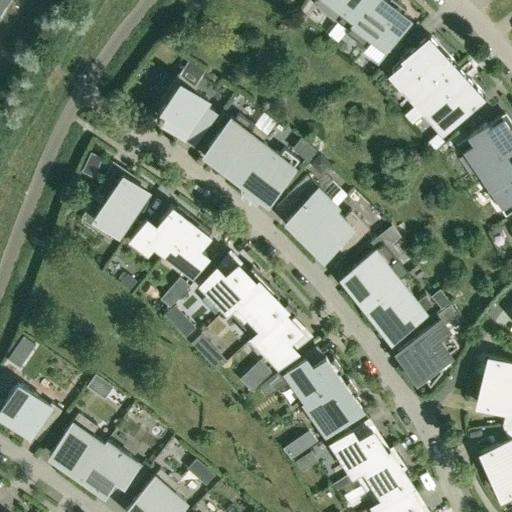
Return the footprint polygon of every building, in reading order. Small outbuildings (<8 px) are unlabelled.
[(336,19),(347,27),(347,28),(368,0),(330,0),(343,9),(336,19)] [(368,0),(347,28),(347,27),(344,30),(366,47),(373,37),(384,46),(404,19),(408,14),(404,10),(406,7),(397,0),(368,0)] [(427,30),(413,44),(399,56),(401,58),(391,67),(419,98),(457,63),(427,30)] [(335,47),(342,52),(348,45),(340,39),(335,47)] [(484,92),(458,63),(457,63),(419,98),(446,127),(484,92)] [(165,100),(156,113),(174,125),(172,129),(182,135),(190,123),(201,130),(215,110),(204,102),(207,97),(192,87),(195,84),(178,73),(161,98),(165,100)] [(230,114),(201,152),(212,161),(215,158),(235,174),(262,139),(249,129),(254,123),(238,111),(233,117),(230,114)] [(465,149),(483,175),(508,158),(503,150),(511,143),(511,129),(511,127),(511,126),(511,122),(505,112),(487,124),(486,121),(469,133),(469,134),(456,143),(461,151),(465,149)] [(437,130),(427,140),(434,148),(444,139),(437,130)] [(279,152),(262,139),(235,174),(246,182),(243,185),(255,194),(257,191),(266,198),(298,157),(284,146),(279,152)] [(92,174),(101,156),(91,151),(82,170),(92,174)] [(312,160),(323,172),(332,163),(321,151),(312,160)] [(511,163),(508,158),(483,175),(500,200),(498,202),(504,212),(511,206),(511,163)] [(93,214),(118,231),(147,187),(144,185),(147,182),(134,173),(132,177),(122,170),(93,214)] [(285,216),(303,234),(336,202),(307,173),(286,193),(297,205),(285,216)] [(153,242),(164,250),(192,214),(180,204),(177,207),(171,202),(155,223),(145,216),(129,236),(147,250),(153,242)] [(344,215),(334,206),(337,203),(336,202),(303,234),(322,253),(340,235),(350,245),(369,226),(351,208),(344,215)] [(164,250),(193,272),(207,253),(198,246),(211,228),(192,214),(164,250)] [(500,224),(490,229),(493,233),(502,227),(500,224)] [(341,272),(349,283),(365,304),(400,277),(390,264),(398,258),(383,239),(341,272)] [(215,263),(201,280),(226,306),(260,273),(252,264),(246,269),(237,260),(224,272),(215,263)] [(118,276),(121,279),(127,272),(123,269),(118,276)] [(260,273),(226,306),(253,334),(288,301),(287,300),(284,303),(277,295),(279,292),(260,273)] [(179,274),(168,287),(178,296),(190,282),(179,274)] [(390,335),(403,325),(425,308),(424,308),(432,301),(425,292),(417,298),(400,277),(365,304),(390,335)] [(296,310),(288,301),(253,334),(278,360),(295,347),(287,338),(300,325),(291,316),(296,310)] [(164,313),(179,328),(189,318),(174,303),(164,313)] [(439,317),(415,333),(396,346),(417,376),(422,373),(429,384),(441,369),(437,362),(449,354),(447,351),(458,343),(439,317)] [(207,358),(216,367),(227,358),(217,347),(207,358)] [(511,358),(488,353),(483,377),(511,384),(511,358)] [(285,369),(305,398),(339,373),(338,372),(342,369),(333,356),(329,359),(325,354),(311,363),(305,355),(285,369)] [(249,367),(262,378),(271,369),(259,357),(249,367)] [(259,384),(267,394),(286,381),(278,369),(259,384)] [(95,372),(87,384),(94,389),(102,377),(95,372)] [(345,381),(339,373),(305,398),(303,400),(325,430),(365,401),(349,378),(345,381)] [(506,408),(502,423),(511,422),(511,406),(511,407),(511,401),(511,384),(483,377),(477,401),(506,408)] [(49,402),(17,379),(5,398),(2,395),(0,397),(0,416),(9,423),(11,419),(30,432),(37,422),(47,429),(61,407),(51,400),(49,402)] [(47,454),(58,462),(72,471),(74,468),(76,469),(99,436),(92,431),(98,423),(78,409),(47,454)] [(481,449),(491,471),(511,463),(511,422),(502,423),(508,437),(481,449)] [(352,469),(389,446),(382,435),(379,437),(372,426),(356,436),(350,427),(332,438),(352,469)] [(105,440),(99,436),(76,469),(82,473),(79,476),(94,487),(97,483),(103,488),(114,473),(123,480),(138,458),(107,437),(105,440)] [(389,446),(352,469),(373,502),(411,479),(403,467),(406,465),(399,454),(380,466),(374,456),(390,447),(389,446)] [(195,473),(205,482),(214,473),(205,463),(195,473)] [(511,489),(511,463),(491,471),(501,494),(511,489)] [(160,466),(142,487),(125,506),(132,511),(173,511),(185,498),(174,488),(179,482),(160,466)] [(417,489),(411,479),(373,502),(379,511),(405,511),(421,502),(414,491),(417,489)]
